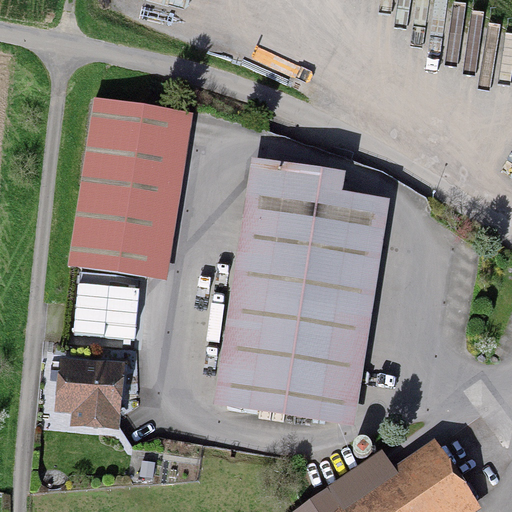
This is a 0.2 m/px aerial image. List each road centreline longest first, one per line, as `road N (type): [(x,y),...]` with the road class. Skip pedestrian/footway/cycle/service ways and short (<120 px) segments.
road 1 (unknown): [(462,368),(385,406),(308,417),(208,409),(170,378),(167,341),(200,179),(212,164),(266,156),(380,192),(408,234)]
road 2 (unclassified): [(511,233),(390,155),(272,101),(64,44)]
road 3 (residential): [(64,44),(21,511)]
road 4 (unknown): [(408,234),(462,368)]
